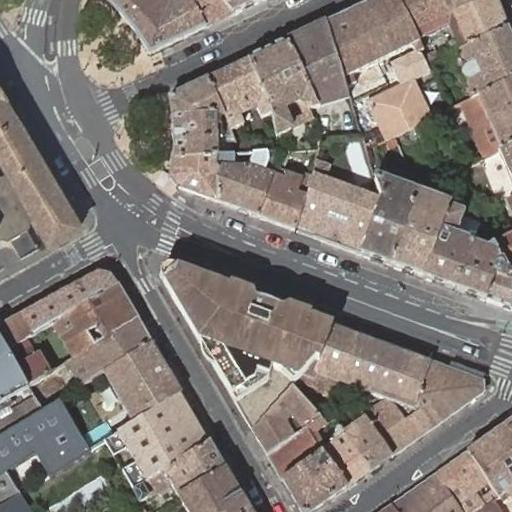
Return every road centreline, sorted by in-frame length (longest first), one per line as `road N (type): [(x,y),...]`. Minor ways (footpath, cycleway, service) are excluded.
road 1 (residential): [(116,231),(277,511)]
road 2 (tertiary): [(234,255),(511,355)]
road 3 (residential): [(89,114),(328,0)]
road 4 (residential): [(511,393),(355,511)]
road 5 (tertiary): [(40,100),(116,231)]
road 6 (residential): [(116,231),(0,297)]
road 7 (tertiary): [(116,231),(234,255)]
